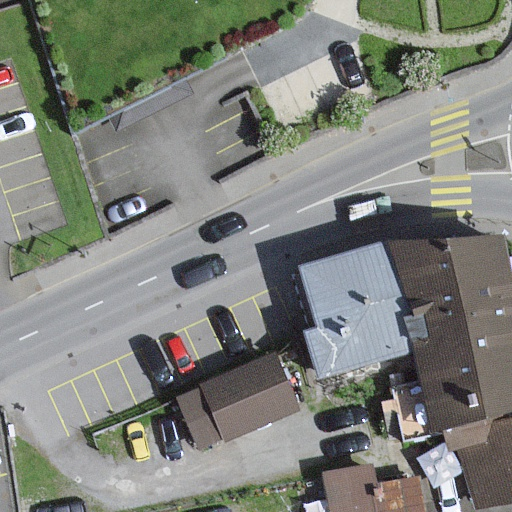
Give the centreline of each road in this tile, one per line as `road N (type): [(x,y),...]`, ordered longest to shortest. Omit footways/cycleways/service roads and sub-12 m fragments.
road 1 (residential): [(214,248),(154,118),(277,53),(337,0)]
road 2 (secondary): [(214,248),(0,348)]
road 3 (secondary): [(511,105),(413,147),(308,207)]
road 4 (secondary): [(308,207),(420,192),(511,200)]
